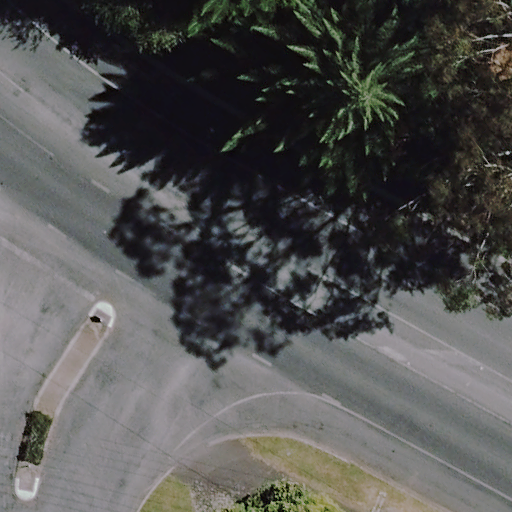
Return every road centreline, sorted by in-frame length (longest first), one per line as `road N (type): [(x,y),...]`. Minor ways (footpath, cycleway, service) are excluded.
road 1 (secondary): [(166,215),(511,404)]
road 2 (residential): [(27,511),(44,412),(166,215)]
road 3 (secondary): [(0,90),(166,215)]
